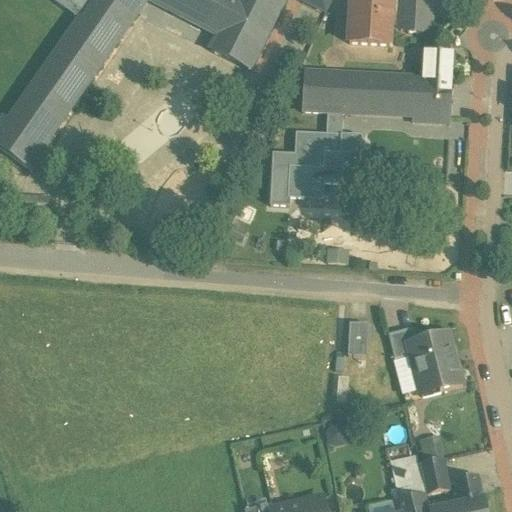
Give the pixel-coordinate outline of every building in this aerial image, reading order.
[(44,85),(13,131),(1,123),(0,124),(0,155),(37,180),(51,161),(156,7),(191,23),(224,40),(216,56),(253,75),(291,0),(244,0),(243,3),(237,0),(102,0),(84,27),(44,85)] [(43,0),(84,27),(102,0),(43,0)] [(357,0),(355,48),(395,50),(396,31),(406,31),(406,35),(413,35),(413,38),(426,38),(426,36),(433,36),(434,25),(436,25),(437,12),(435,12),(435,1),(428,1),(428,0),(414,0),(415,0),(413,0),(357,0)] [(455,124),(459,60),(430,58),(428,84),(310,78),(308,117),(333,118),(332,140),(301,138),(300,160),(278,159),(277,178),(294,179),(293,203),(312,204),(312,196),(328,197),(329,189),(346,190),(347,181),(363,182),(364,162),(365,162),(367,141),(347,140),(348,126),(348,118),(455,124)] [(366,359),(367,327),(350,326),(348,358),(366,359)] [(410,360),(421,400),(462,389),(449,335),(417,343),(413,330),(388,337),(395,364),(410,360)] [(443,462),(419,467),(426,498),(449,493),(443,462)] [(485,511),(483,502),(482,503),(477,479),(453,485),(459,509),(443,511),(485,511)] [(429,511),(426,498),(394,505),(395,511),(429,511)] [(324,511),(322,501),(273,511),(272,511),(271,506),(247,511),(324,511)]
